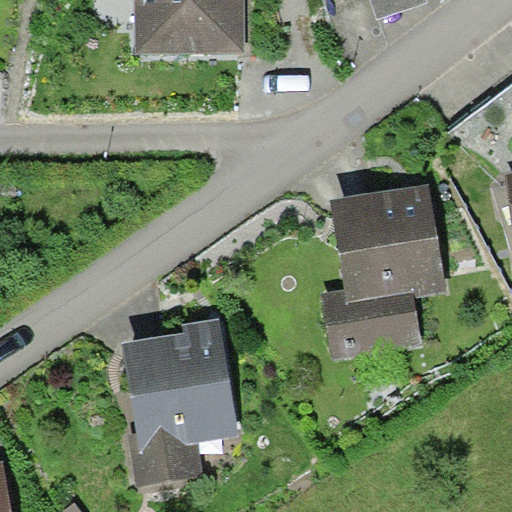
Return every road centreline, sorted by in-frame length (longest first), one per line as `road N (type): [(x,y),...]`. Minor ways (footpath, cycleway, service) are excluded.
road 1 (unclassified): [(0,356),(303,146)]
road 2 (residential): [(303,146),(0,145)]
road 3 (unclassified): [(303,146),(504,0)]
